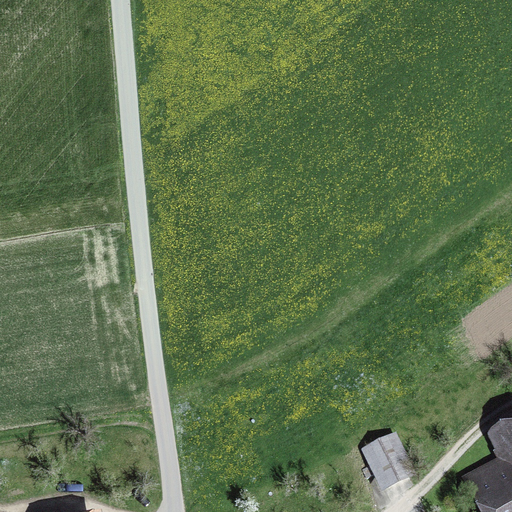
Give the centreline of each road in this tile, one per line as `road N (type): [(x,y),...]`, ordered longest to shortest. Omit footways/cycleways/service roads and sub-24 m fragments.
road 1 (unclassified): [(174,511),(119,0)]
road 2 (track): [(393,511),(511,407)]
